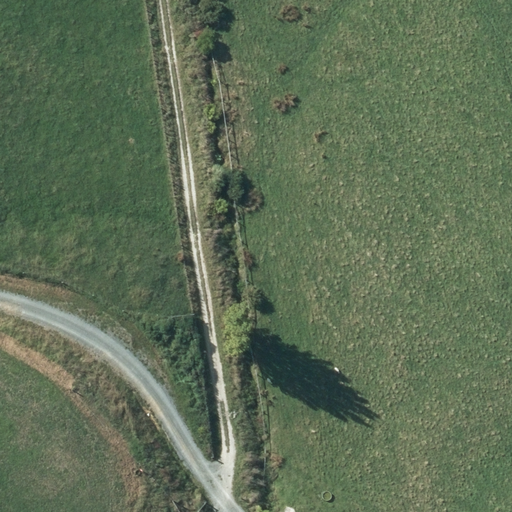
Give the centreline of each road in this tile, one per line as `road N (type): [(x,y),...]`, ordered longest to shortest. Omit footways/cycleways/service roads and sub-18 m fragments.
road 1 (unknown): [(193,465),(205,310),(148,0)]
road 2 (unknown): [(225,511),(137,407),(0,311)]
